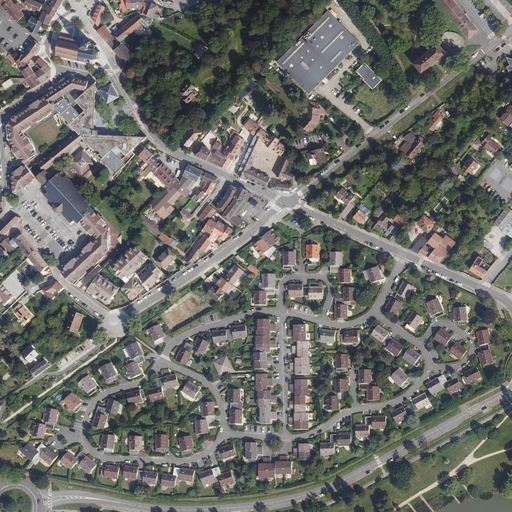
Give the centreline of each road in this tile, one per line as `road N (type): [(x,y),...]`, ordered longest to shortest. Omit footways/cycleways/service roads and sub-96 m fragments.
road 1 (tertiary): [(76,497),(177,510),(301,495),(511,390)]
road 2 (residential): [(165,357),(142,382),(101,395),(90,407),(86,448),(104,459),(186,462),(223,435)]
road 3 (residential): [(287,202),(496,43)]
road 4 (residential): [(117,326),(287,202)]
road 5 (tertiary): [(230,177),(161,145),(113,63)]
road 6 (residential): [(117,326),(61,373),(40,376),(6,399),(0,413)]
road 7 (residential): [(280,314),(247,313),(197,329),(176,338),(165,357)]
road 8 (tertiary): [(405,256),(287,202)]
road 9 (residential): [(429,368),(460,368),(473,346),(440,324),(420,347)]
road 10 (residential): [(282,437),(280,314)]
road 11 (residential): [(321,322),(331,290),(321,277),(291,276),(280,288),(280,314)]
